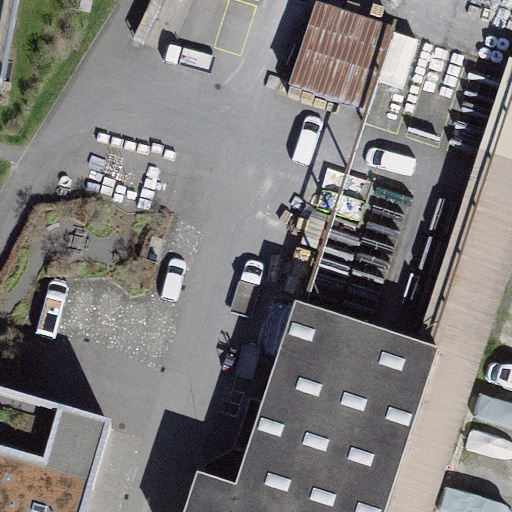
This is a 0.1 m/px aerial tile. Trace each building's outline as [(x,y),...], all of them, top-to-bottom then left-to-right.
[(39,0),(0,0),(0,90),(22,94),(39,0)] [(287,86),(350,105),(376,22),(313,3),(287,86)] [(477,155),(506,70),(444,49),(415,135),(477,155)] [(443,355),(392,511),(437,511),(511,281),(511,70),(510,70),(421,348),(443,355)] [(421,348),(294,310),(236,496),(197,484),(188,511),(392,511),(443,355),(421,348)] [(91,511),(113,437),(0,404),(0,511),(91,511)]
